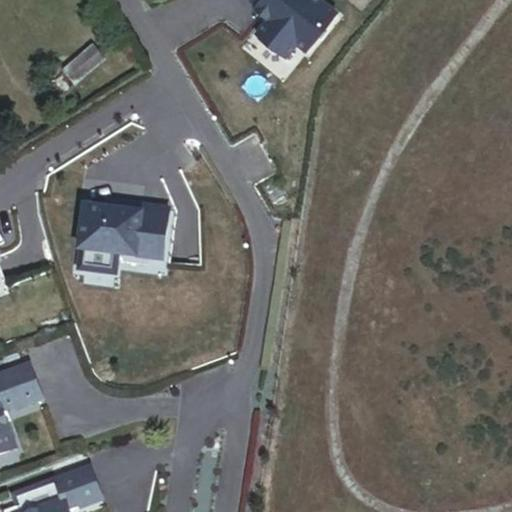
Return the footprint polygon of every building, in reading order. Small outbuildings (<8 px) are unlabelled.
[(262,10),(256,0),(253,0),(260,11),(262,10)] [(339,17),(318,0),(256,0),(262,10),(260,11),(258,12),(271,23),(259,36),(288,59),(299,46),(308,54),(339,17)] [(93,49),(64,71),(76,87),(105,64),(93,49)] [(141,205),(107,200),(107,206),(140,210),(141,205)] [(160,255),(166,208),(141,205),(140,210),(107,206),(83,203),(78,245),(79,246),(77,264),(113,269),(116,249),(160,255)] [(0,449),(14,445),(1,409),(40,394),(28,361),(0,371),(0,449)] [(68,511),(67,507),(100,495),(88,464),(12,492),(19,511),(68,511)] [(19,511),(16,503),(3,509),(2,511),(19,511)]
